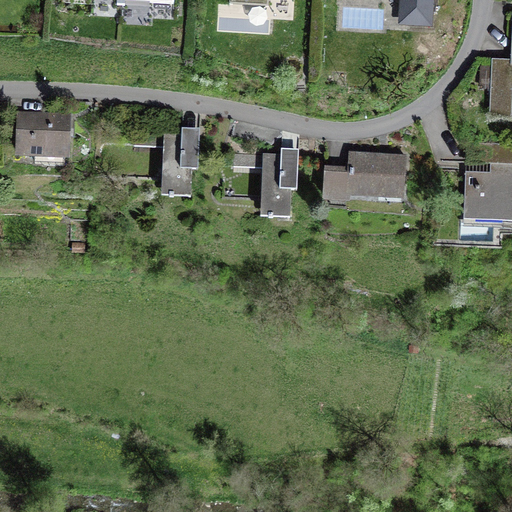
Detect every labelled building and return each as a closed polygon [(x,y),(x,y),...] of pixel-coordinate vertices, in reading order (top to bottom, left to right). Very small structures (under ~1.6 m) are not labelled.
[(402,0),(402,8),(426,10),(425,25),(430,25),(431,0),(402,0)] [(476,63),(475,94),(485,95),(485,120),(508,120),(509,64),(476,63)] [(72,112),(18,110),(16,160),(71,162),(72,112)] [(183,140),(168,139),(165,202),(193,203),(194,176),(201,177),(203,126),(184,125),(183,140)] [(284,158),(268,158),(266,221),(293,222),(294,195),(302,195),(304,145),(284,144),(284,158)] [(506,175),(476,174),(475,209),(504,210),(503,219),(511,219),(511,145),(472,144),(471,162),(506,164),(506,175)] [(414,166),(354,162),(354,178),(331,177),(329,213),(355,214),(355,207),(412,211),(414,166)]
